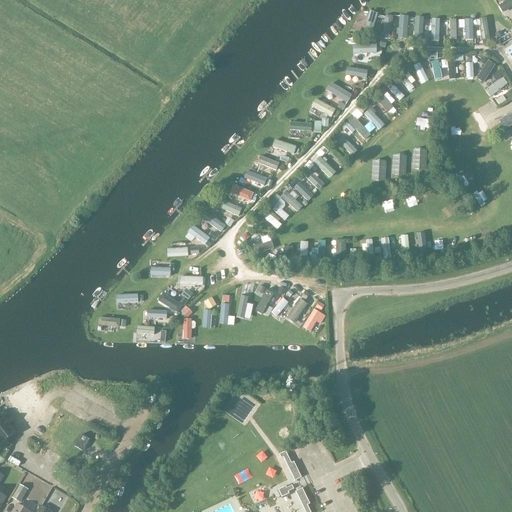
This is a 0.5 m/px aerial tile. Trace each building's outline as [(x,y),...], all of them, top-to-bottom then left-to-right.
[(502,0),(498,2),(504,12),(511,6),(511,2),(510,0),(502,0)] [(361,27),(370,30),(377,11),(368,9),(361,27)] [(405,36),(405,14),(398,14),(397,36),(405,36)] [(507,31),(511,24),(511,23),(500,14),(494,21),(507,31)] [(437,40),(438,17),(429,17),(428,40),(437,40)] [(469,17),(461,18),(462,38),(470,38),(469,17)] [(511,30),(508,33),(508,34),(498,40),(501,46),(511,39),(511,40),(511,39),(511,30)] [(366,46),(352,46),(351,60),(365,60),(366,46)] [(454,76),(461,75),(460,54),(453,54),(454,76)] [(431,60),(432,80),(439,79),(438,60),(431,60)] [(417,61),(410,64),(420,84),(427,81),(417,61)] [(344,65),(342,75),(358,78),(360,68),(344,65)] [(365,79),(368,71),(361,69),(359,77),(365,79)] [(401,72),(395,76),(406,93),(412,88),(401,72)] [(501,77),(484,89),(494,103),(505,95),(500,89),(507,85),(501,77)] [(351,93),(328,80),(323,89),(347,102),(351,93)] [(375,99),(391,114),(395,109),(388,102),(392,98),(383,90),(375,99)] [(312,97),(308,106),(330,116),(334,107),(312,97)] [(370,110),(363,115),(378,133),(384,127),(370,110)] [(498,121),(500,124),(503,130),(511,124),(511,117),(510,114),(498,121)] [(356,131),(362,140),(369,136),(354,115),(339,125),(347,137),(356,131)] [(288,120),(288,130),(308,131),(308,121),(288,120)] [(333,137),(350,155),(356,148),(339,130),(333,137)] [(295,144),(272,137),(269,146),(267,146),(265,151),(271,153),(273,147),(292,153),(295,144)] [(317,146),(313,151),(315,153),(309,159),(328,177),(334,170),(318,155),(322,151),(317,146)] [(275,168),(277,157),(256,155),(255,166),(275,168)] [(306,158),(302,163),(308,167),(312,162),(306,158)] [(456,171),(463,167),(458,159),(451,162),(456,171)] [(303,197),(309,191),(293,176),(287,182),(303,197)] [(227,191),(247,199),(251,189),(231,182),(227,191)] [(292,209),(296,205),(282,190),(278,195),(292,209)] [(274,194),(270,199),(278,205),(282,199),(274,194)] [(219,197),(214,206),(233,214),(236,208),(227,204),(229,201),(219,197)] [(268,208),(281,221),(287,214),(273,202),(268,208)] [(199,218),(219,231),(225,222),(205,210),(199,218)] [(275,228),(280,223),(265,210),(261,215),(275,228)] [(191,222),(185,229),(208,247),(218,235),(214,232),(209,237),(191,222)] [(455,231),(447,231),(447,241),(455,240),(455,231)] [(168,242),(169,245),(165,245),(165,256),(185,255),(185,241),(168,242)] [(238,255),(244,251),(239,243),(233,247),(238,255)] [(168,263),(147,264),(148,275),(169,274),(168,263)] [(177,285),(202,284),(202,273),(177,273),(177,285)] [(275,292),(261,287),(254,309),(259,310),(263,298),(272,301),(275,292)] [(243,298),(245,289),(240,288),(237,297),(243,298)] [(284,317),(293,322),(309,294),(299,289),(284,317)] [(113,292),(113,303),(136,302),(135,291),(113,292)] [(177,309),(181,301),(160,291),(156,298),(177,309)] [(201,298),(206,306),(213,302),(208,294),(201,298)] [(279,294),(268,310),(276,315),(287,300),(279,294)] [(313,298),(301,326),(309,329),(313,320),(318,322),(323,312),(318,310),(322,302),(313,298)] [(237,299),(233,311),(240,314),(244,302),(237,299)] [(179,306),(182,314),(189,312),(187,304),(179,306)] [(144,307),(144,316),(162,317),(162,307),(144,307)] [(96,326),(116,325),(116,315),(96,316),(96,326)] [(192,327),(193,316),(180,316),(179,337),(188,338),(189,327),(192,327)] [(28,389),(16,394),(21,406),(28,404),(30,409),(43,403),(38,391),(30,394),(28,389)] [(5,419),(4,420),(0,415),(0,443),(0,444),(14,434),(8,426),(10,426),(5,419)] [(74,446),(82,451),(89,439),(81,434),(74,446)] [(294,481),(301,477),(293,462),(290,463),(285,452),(279,455),(281,458),(283,457),(294,481)] [(20,503),(27,490),(19,485),(11,498),(20,503)] [(291,486),(286,488),(285,487),(278,490),(281,497),(288,494),(287,492),(293,489),(291,486)] [(309,511),(307,505),(309,504),(301,489),(296,492),(305,511),(309,511)]
